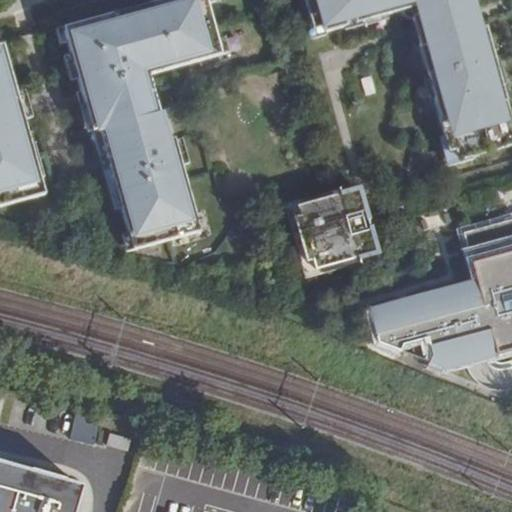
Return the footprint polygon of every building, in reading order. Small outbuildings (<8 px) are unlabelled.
[(155,0),(78,22),(80,30),(107,128),(111,127),(142,240),(200,224),(170,111),(166,113),(154,70),(220,52),(205,0),(155,0)] [(457,160),(511,144),(511,126),(488,38),(482,40),(477,20),(471,0),(305,0),(314,33),(416,5),(418,15),(412,16),(448,151),(454,149),(457,160)] [(0,209),(53,195),(12,40),(0,43),(0,209)] [(180,108),(170,111),(200,224),(142,240),(111,127),(107,128),(106,130),(139,254),(210,235),(206,217),(193,168),(203,165),(195,135),(187,137),(180,108)] [(313,271),(375,254),(358,190),(296,207),(299,217),(293,218),(305,263),(311,261),(313,271)] [(511,218),(462,232),(476,283),(367,313),(376,344),(399,353),(401,346),(422,341),(423,346),(427,345),(430,356),(427,364),(440,370),(476,360),(496,354),(496,356),(511,351),(511,218)] [(399,353),(427,364),(430,356),(427,345),(423,346),(422,341),(401,346),(399,353)] [(73,511),(81,487),(0,463),(0,511),(73,511)]
